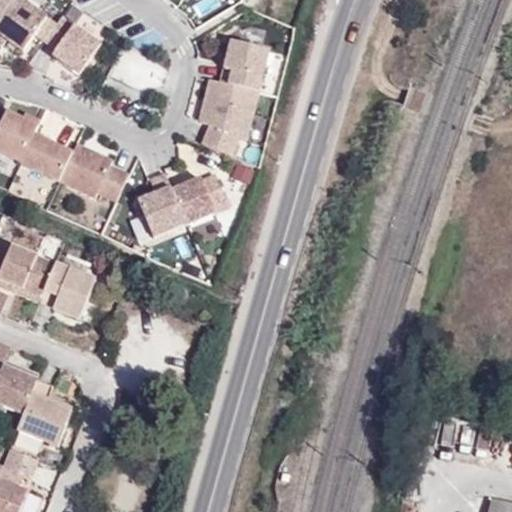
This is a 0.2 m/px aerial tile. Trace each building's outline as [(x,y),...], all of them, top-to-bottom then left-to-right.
[(0,0),(0,41),(5,45),(7,43),(23,53),(47,18),(33,8),(21,0),(0,0)] [(103,38),(109,29),(84,12),(78,20),(103,38)] [(101,46),(75,28),(62,19),(58,26),(47,18),(34,37),(57,53),(52,59),(79,78),(101,46)] [(248,142),(270,53),(230,43),(220,84),(210,82),(200,122),(209,125),(209,127),(208,132),(202,145),(235,160),(240,149),(241,147),(241,146),(242,140),(248,142)] [(142,86),(151,66),(125,55),(117,76),(142,86)] [(9,112),(0,130),(0,153),(21,164),(40,127),(9,112)] [(150,179),(157,195),(139,202),(154,240),(187,227),(173,192),(172,189),(165,173),(150,179)] [(202,181),(173,192),(187,227),(216,216),(215,214),(233,207),(221,179),(202,181)] [(42,298),(55,266),(12,247),(7,257),(0,253),(0,280),(42,299),(42,298)] [(96,281),(56,265),(55,266),(42,298),(42,299),(42,301),(55,308),(54,310),(79,321),(96,281)] [(41,302),(42,301),(42,299),(0,280),(0,288),(40,305),(41,302)] [(0,345),(0,406),(24,416),(37,383),(2,369),(4,363),(11,350),(0,345)] [(39,378),(4,363),(2,369),(37,383),(37,382),(39,378)] [(37,383),(24,416),(17,432),(56,448),(72,413),(68,411),(47,403),(50,397),(53,389),(37,382),(37,383)] [(47,403),(68,411),(70,405),(50,397),(47,403)] [(37,462),(9,451),(2,469),(0,474),(0,511),(19,511),(27,494),(13,489),(5,486),(11,473),(18,477),(29,482),(37,462)] [(13,489),(18,477),(11,473),(5,486),(13,489)] [(511,511),(511,505),(492,502),(489,511),(511,511)]
